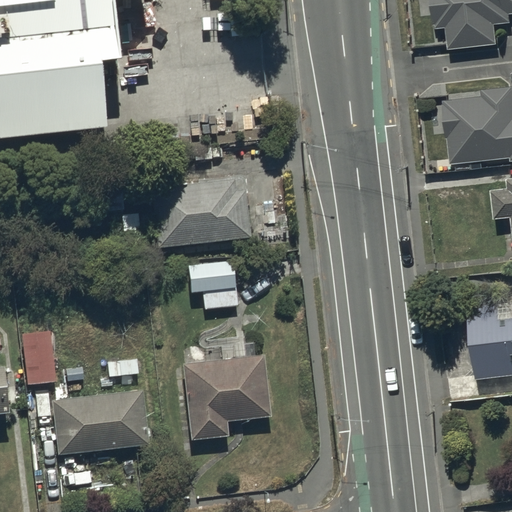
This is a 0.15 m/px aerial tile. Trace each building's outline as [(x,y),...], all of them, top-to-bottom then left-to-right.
[(0,0),(0,136),(104,126),(97,59),(115,57),(109,0),(0,0)] [(447,27),(449,48),(499,43),(496,23),(511,21),(511,13),(511,0),(431,0),(434,24),(437,24),(437,28),(447,27)] [(511,161),(511,160),(511,85),(482,88),(483,96),(445,99),(445,103),(444,103),(447,138),(449,138),(452,163),(473,161),(473,169),(484,168),(483,160),(511,158),(511,161)] [(151,183),(158,242),(251,232),(246,183),(234,184),(233,175),(151,183)] [(511,177),(509,177),(510,187),(493,189),(496,219),(511,217),(511,177)] [(233,256),(188,260),(190,286),(203,285),(204,304),(237,301),(233,256)] [(478,379),(511,375),(511,300),(470,306),(478,379)] [(26,329),(22,329),(26,380),(56,377),(51,326),(48,327),(47,323),(26,325),(26,329)] [(265,350),(184,357),(191,435),(229,432),(227,415),(270,411),(265,350)] [(4,357),(0,357),(0,404),(9,404),(4,357)] [(144,385),(53,395),(59,449),(150,439),(144,385)]
